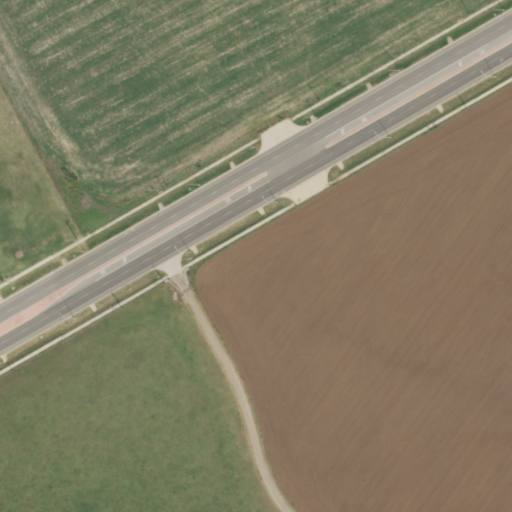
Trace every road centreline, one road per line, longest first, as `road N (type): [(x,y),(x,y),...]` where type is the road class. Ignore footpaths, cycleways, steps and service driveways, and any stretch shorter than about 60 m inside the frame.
road 1 (primary): [(511,17),(0,314)]
road 2 (primary): [(0,342),(511,47)]
